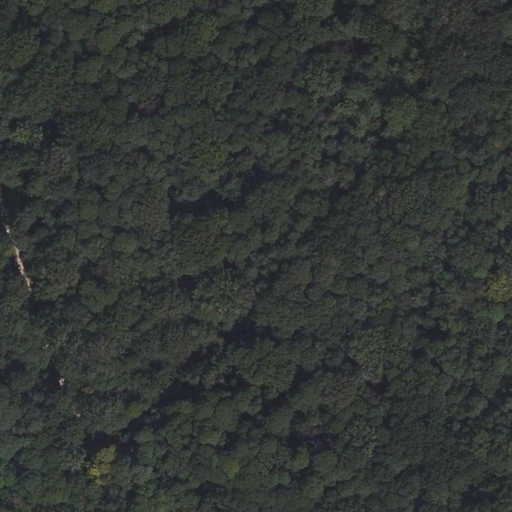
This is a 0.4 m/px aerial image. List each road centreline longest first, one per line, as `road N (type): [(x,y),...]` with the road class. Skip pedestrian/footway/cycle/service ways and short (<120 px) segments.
road 1 (track): [(66,413),(0,205)]
road 2 (track): [(176,511),(150,476),(66,413)]
